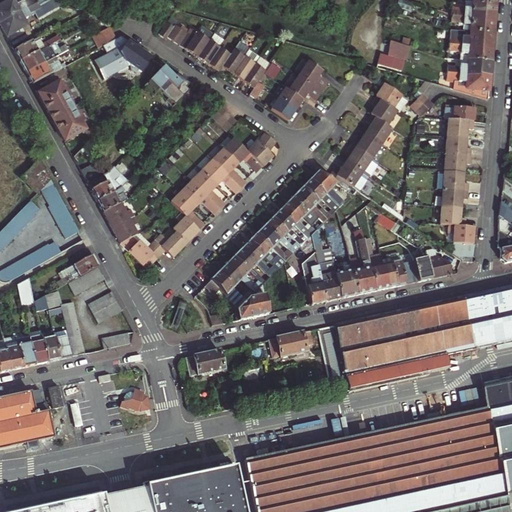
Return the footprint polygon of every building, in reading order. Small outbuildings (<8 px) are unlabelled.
[(25,7),(35,2),(34,0),(27,0),(15,6),(14,6),(4,11),(5,13),(0,15),(0,28),(7,41),(21,33),(16,22),(22,19),(19,13),(26,10),(25,7)] [(0,0),(0,15),(5,13),(4,11),(14,6),(15,6),(27,0),(0,0)] [(58,11),(54,0),(44,0),(30,6),(35,19),(58,11)] [(488,6),(488,2),(465,0),(464,7),(452,5),(452,7),(445,6),(444,13),(464,15),(464,16),(475,17),(475,15),(487,16),(488,6)] [(85,16),(91,13),(83,3),(78,6),(85,16)] [(391,24),(393,18),(379,13),(378,20),(391,24)] [(451,21),(463,22),(462,29),(485,31),(486,22),(487,16),(475,15),(475,17),(464,16),(464,15),(444,13),(444,18),(451,19),(451,21)] [(157,33),(158,32),(166,21),(160,17),(151,29),(155,32),(157,33)] [(163,35),(165,36),(173,24),(167,19),(166,21),(158,32),(163,35)] [(109,33),(103,22),(84,32),(90,44),(95,41),(109,33)] [(171,40),(180,28),(173,24),(165,36),(169,39),(171,40)] [(189,28),(186,32),(180,28),(171,40),(184,49),(190,53),(201,36),(189,28)] [(54,29),(38,37),(34,30),(9,44),(11,49),(14,55),(47,37),(55,32),(54,29)] [(473,45),(473,43),(484,44),(485,36),(485,31),(462,29),(462,35),(450,34),(450,35),(443,35),(442,41),(461,43),(461,44),(473,45)] [(200,60),(211,43),(216,37),(206,30),(201,36),(190,53),(196,57),(200,60)] [(114,31),(109,33),(95,41),(99,49),(86,56),(96,74),(122,60),(133,68),(144,52),(114,31)] [(48,40),(47,37),(14,55),(17,60),(20,66),(51,50),(46,41),(48,40)] [(220,68),(224,70),(236,52),(240,46),(242,44),(231,37),(222,51),(213,63),(220,68)] [(382,37),(380,51),(398,57),(401,43),(382,37)] [(56,47),(54,43),(55,42),(52,38),(48,40),(46,41),(51,50),(56,47)] [(55,42),(54,43),(56,47),(63,43),(61,39),(55,42)] [(460,57),(483,59),(484,49),(484,44),(473,43),(473,45),(461,44),(461,43),(442,41),(441,47),(448,48),(448,49),(461,51),(460,57)] [(213,63),(222,51),(211,43),(200,60),(206,64),(210,67),(213,63)] [(247,59),(251,54),(240,46),(236,52),(247,59)] [(55,58),(51,50),(20,66),(23,71),(26,78),(59,60),(57,57),(55,58)] [(384,62),(386,54),(373,51),(371,58),(384,62)] [(234,77),(247,59),(236,52),(224,70),(230,75),(234,77)] [(256,69),(262,61),(251,54),(247,59),(234,77),(240,82),(245,85),(250,79),(256,69)] [(317,65),(304,56),(293,72),(315,87),(317,84),(322,77),(313,71),(317,65)] [(447,65),(440,64),(440,70),(470,74),(470,72),(481,73),(482,66),(483,59),(460,57),(459,63),(447,62),(447,65)] [(263,59),(262,61),(256,69),(266,76),(273,66),(263,59)] [(169,75),(156,60),(134,83),(144,92),(150,86),(165,101),(180,86),(178,83),(181,80),(174,74),(172,72),(169,75)] [(156,60),(169,75),(172,72),(156,60)] [(470,72),(470,74),(440,70),(439,76),(446,77),(446,79),(458,80),(457,91),(479,98),(481,78),(481,73),(470,72)] [(301,92),(308,97),(315,87),(293,72),(282,87),(295,96),(299,90),(301,92)] [(57,82),(53,75),(32,87),(47,116),(57,135),(79,124),(75,117),(77,116),(72,106),(70,107),(62,92),(64,91),(58,81),(57,82)] [(367,86),(364,89),(380,100),(390,86),(374,75),(367,86)] [(256,85),(257,83),(250,79),(245,85),(243,89),(250,94),(256,85)] [(282,87),(277,84),(270,94),(287,106),(291,101),(295,96),(282,87)] [(360,95),(368,101),(364,105),(362,109),(379,120),(388,106),(380,100),(364,89),(360,95)] [(406,100),(411,106),(421,96),(417,91),(406,100)] [(287,106),(270,94),(262,105),(280,117),(283,113),(287,106)] [(411,106),(415,111),(426,102),(421,96),(411,106)] [(202,110),(208,116),(218,106),(215,103),(213,100),(202,110)] [(467,105),(447,103),(446,117),(466,119),(466,111),(467,105)] [(208,116),(214,122),(224,112),(221,109),(218,106),(208,116)] [(384,125),(379,120),(362,109),(360,111),(359,114),(366,119),(359,129),(374,139),(384,125)] [(219,127),(229,117),(227,114),(224,112),(214,122),(219,127)] [(465,122),(466,119),(446,117),(440,117),(439,134),(459,136),(460,126),(465,127),(465,122)] [(418,122),(410,121),(409,130),(417,131),(418,122)] [(263,150),(261,148),(267,137),(256,129),(251,137),(240,148),(244,152),(253,160),(258,155),(263,150)] [(364,154),(374,139),(359,129),(353,137),(346,132),(343,136),(342,138),(364,154)] [(232,157),(240,148),(225,133),(215,144),(230,159),(232,157)] [(458,146),(459,136),(439,134),(437,152),(462,154),(463,150),(463,147),(458,146)] [(371,159),(364,154),(342,138),(339,141),(338,143),(345,148),(339,158),(361,174),(364,170),(369,163),(371,159)] [(225,163),(230,159),(215,144),(204,155),(231,182),(238,176),(225,163)] [(239,156),(248,165),(253,160),(244,152),(239,156)] [(462,157),(462,154),(437,152),(435,169),(456,171),(457,161),(462,161),(462,157)] [(231,182),(204,155),(193,165),(209,180),(214,175),(227,187),(228,185),(231,182)] [(80,179),(94,171),(87,158),(73,165),(80,179)] [(351,189),(361,174),(339,158),(333,166),(325,161),(324,163),(321,168),(336,178),(351,189)] [(43,195),(52,185),(41,164),(23,182),(40,198),(43,195)] [(193,165),(183,176),(210,203),(217,197),(204,184),(207,182),(209,180),(193,165)] [(105,174),(104,174),(101,166),(97,170),(94,171),(80,179),(84,185),(105,174)] [(305,172),(301,175),(316,191),(330,204),(335,199),(322,187),(329,180),(318,172),(310,167),(305,172)] [(319,170),(318,172),(329,180),(333,183),(334,180),(336,178),(321,168),(319,170)] [(455,180),(456,171),(435,169),(429,169),(427,187),(434,187),(459,189),(459,184),(460,181),(455,180)] [(85,187),(89,196),(105,188),(103,184),(111,180),(109,177),(111,176),(109,172),(105,174),(84,185),(85,187)] [(316,191),(301,175),(297,179),(294,183),(323,211),(330,204),(316,191)] [(210,203),(183,176),(172,186),(187,201),(189,199),(193,196),(205,208),(210,203)] [(323,211),(294,183),(291,186),(286,190),(315,219),(323,211)] [(51,211),(50,211),(67,242),(79,235),(52,185),(43,195),(51,211)] [(162,197),(173,208),(189,225),(195,218),(183,205),(186,203),(187,201),(172,186),(162,197)] [(501,195),(511,201),(511,189),(506,186),(501,195)] [(89,196),(95,207),(111,198),(119,194),(115,187),(108,191),(106,187),(105,188),(89,196)] [(453,196),(458,196),(459,192),(459,189),(434,187),(432,205),(452,206),(453,196)] [(315,219),(286,190),(282,194),(279,198),(295,213),(299,217),(307,226),(315,219)] [(99,215),(103,223),(126,211),(122,205),(116,208),(111,198),(95,207),(99,215)] [(292,217),(295,213),(279,198),(275,202),(271,205),(287,221),(294,229),(300,234),(307,226),(299,217),(295,220),(292,217)] [(385,207),(376,202),(374,205),(382,211),(385,207)] [(32,206),(17,220),(0,236),(0,255),(38,219),(35,217),(41,212),(34,203),(32,206)] [(373,210),(362,203),(359,205),(368,211),(364,217),(367,218),(368,217),(373,210)] [(510,226),(511,223),(511,212),(501,204),(500,211),(499,219),(510,226)] [(287,221),(271,205),(268,208),(263,213),(278,228),(292,241),(300,234),(294,229),(291,232),(284,224),(287,221)] [(451,217),(452,206),(432,205),(430,221),(442,223),(455,224),(455,221),(456,218),(451,217)] [(385,207),(382,211),(394,219),(395,214),(385,207)] [(184,230),(189,225),(173,208),(168,214),(172,219),(164,226),(166,228),(176,238),(184,230)] [(390,222),(373,210),(368,217),(385,229),(390,222)] [(405,211),(397,210),(396,220),(404,221),(405,211)] [(109,232),(112,238),(125,231),(128,230),(124,222),(130,219),(126,211),(103,223),(109,232)] [(271,236),(278,228),(263,213),(258,218),(256,221),(271,236)] [(511,227),(510,226),(499,219),(498,231),(507,230),(511,233),(511,234),(508,240),(511,243),(511,227)] [(271,236),(256,221),(252,224),(248,229),(263,244),(271,236)] [(394,225),(390,222),(385,229),(389,232),(394,225)] [(462,240),(464,224),(455,224),(442,223),(440,251),(451,259),(455,259),(455,256),(455,254),(461,254),(462,240)] [(166,228),(151,242),(145,236),(137,243),(148,254),(155,246),(161,252),(170,243),(176,238),(166,228)] [(263,244),(248,229),(244,233),(240,236),(255,251),(263,244)] [(137,243),(125,231),(112,238),(137,265),(143,259),(148,254),(137,243)] [(353,258),(355,265),(344,268),(349,291),(358,289),(365,288),(359,256),(354,235),(352,236),(351,233),(346,235),(351,254),(352,259),(353,258)] [(500,262),(505,266),(511,264),(511,243),(508,240),(498,234),(498,248),(500,249),(500,262)] [(247,259),(255,251),(240,236),(237,239),(232,244),(247,259)] [(240,267),(247,259),(232,244),(228,249),(225,252),(240,267)] [(50,249),(49,247),(0,275),(0,282),(2,284),(9,284),(62,256),(56,246),(50,249)] [(306,247),(316,298),(326,296),(330,295),(327,276),(324,276),(320,259),(317,259),(313,246),(306,247)] [(300,254),(292,262),(300,301),(311,299),(316,298),(306,247),(304,248),(300,254)] [(86,250),(73,257),(79,268),(93,261),(86,250)] [(333,258),(323,260),(327,276),(330,295),(341,293),(349,291),(344,268),(341,256),(340,251),(332,253),(333,258)] [(380,251),(372,253),(372,254),(378,285),(384,284),(387,283),(381,252),(380,251)] [(413,253),(414,256),(405,258),(409,279),(417,277),(422,276),(418,257),(417,253),(416,251),(413,253)] [(232,274),(240,267),(225,252),(220,256),(217,259),(232,274)] [(393,282),(396,281),(392,261),(390,253),(384,254),(384,252),(381,252),(387,283),(393,282)] [(436,253),(418,257),(422,276),(443,272),(449,271),(446,260),(436,253)] [(351,254),(341,256),(344,268),(355,265),(353,258),(352,259),(351,254)] [(372,286),(378,285),(372,254),(367,256),(366,254),(359,256),(365,288),(372,286)] [(405,279),(409,279),(405,258),(392,261),(396,281),(405,279)] [(224,282),(232,274),(217,259),(213,263),(209,267),(224,282)] [(96,268),(93,261),(79,268),(59,278),(61,283),(57,285),(60,291),(68,287),(97,272),(98,271),(96,268)] [(205,271),(201,275),(202,276),(210,284),(216,290),(224,282),(209,267),(205,271)] [(68,287),(74,299),(103,284),(97,272),(68,287)] [(210,284),(202,276),(194,283),(203,292),(210,284)] [(34,307),(34,305),(31,293),(28,281),(17,287),(22,309),(34,307)] [(258,310),(252,281),(247,286),(245,288),(243,290),(237,295),(231,301),(229,304),(227,306),(229,316),(242,313),(258,310)] [(511,291),(497,295),(315,333),(325,382),(343,379),(346,394),(446,373),(443,359),(511,344),(511,291)] [(60,306),(57,293),(45,299),(48,312),(60,306)] [(98,328),(121,315),(111,296),(87,309),(98,328)] [(48,312),(45,299),(34,305),(34,307),(36,315),(48,312)] [(84,356),(72,306),(60,309),(61,311),(62,316),(66,333),(67,339),(72,359),(84,356)] [(55,342),(67,339),(66,333),(54,336),(55,342)] [(35,369),(30,345),(28,337),(28,334),(15,336),(23,371),(32,369),(35,369)] [(30,345),(42,342),(40,334),(28,337),(30,345)] [(110,350),(130,346),(127,334),(102,340),(104,352),(110,350)] [(19,372),(23,371),(15,336),(13,337),(13,340),(4,342),(5,349),(6,354),(7,354),(9,364),(7,364),(10,374),(19,372)] [(275,341),(275,342),(267,344),(271,361),(278,360),(278,361),(304,355),(303,349),(301,336),(278,341),(275,341)] [(67,339),(55,342),(60,364),(66,363),(70,362),(72,361),(72,359),(67,339)] [(42,342),(30,345),(35,369),(45,367),(47,366),(43,345),(42,342)] [(57,364),(60,364),(55,342),(43,345),(47,366),(57,364)] [(9,364),(7,354),(6,354),(5,349),(0,350),(0,375),(6,375),(10,374),(7,364),(9,364)] [(197,382),(223,377),(218,356),(206,358),(193,361),(193,362),(185,363),(189,382),(196,381),(197,382)] [(244,461),(254,511),(511,511),(511,377),(480,385),(485,410),(244,461)] [(62,407),(58,387),(47,390),(51,409),(62,407)] [(0,397),(0,450),(54,438),(46,405),(42,405),(38,389),(0,397)] [(140,416),(151,414),(148,398),(143,396),(144,394),(134,391),(133,394),(130,394),(126,396),(124,399),(123,404),(121,404),(120,409),(128,412),(128,413),(137,416),(140,416)] [(88,414),(91,437),(105,436),(102,412),(88,414)] [(242,511),(233,464),(144,484),(145,489),(134,491),(111,496),(102,498),(101,492),(9,511),(242,511)]
